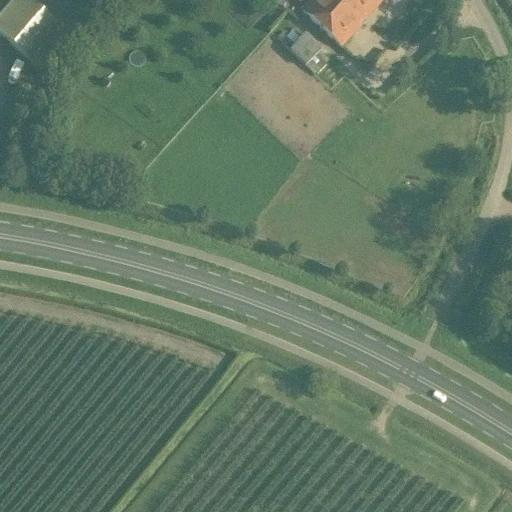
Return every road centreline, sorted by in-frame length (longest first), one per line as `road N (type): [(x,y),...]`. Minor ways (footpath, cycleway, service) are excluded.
road 1 (primary): [(511,434),(409,373),(269,309),(194,281),(0,239)]
road 2 (unclassified): [(437,319),(503,173),(510,130),(509,80),(474,0)]
